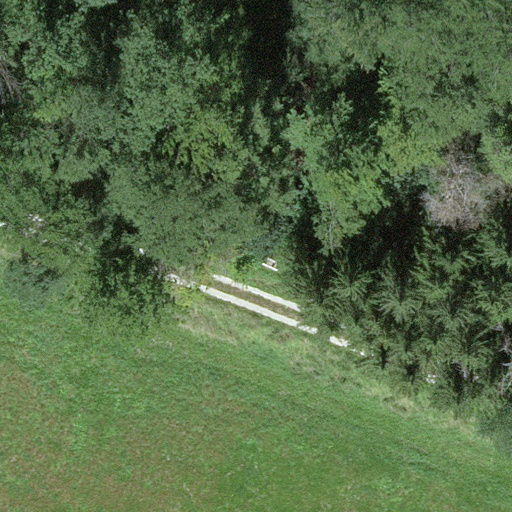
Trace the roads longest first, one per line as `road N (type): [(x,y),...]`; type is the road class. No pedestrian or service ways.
road 1 (track): [(0,222),(146,261),(511,398)]
road 2 (track): [(146,261),(263,164),(511,114)]
